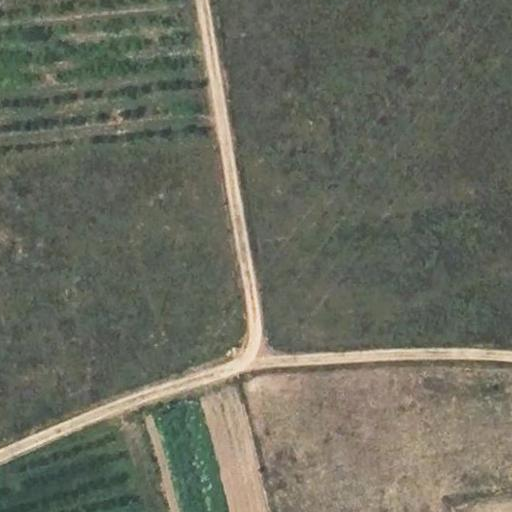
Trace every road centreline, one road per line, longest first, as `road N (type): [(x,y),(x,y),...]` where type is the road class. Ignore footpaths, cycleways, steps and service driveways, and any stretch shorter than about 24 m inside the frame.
road 1 (track): [(203,0),(259,326),(240,372)]
road 2 (track): [(240,372),(427,357),(511,363)]
road 3 (track): [(0,460),(114,408),(240,372)]
